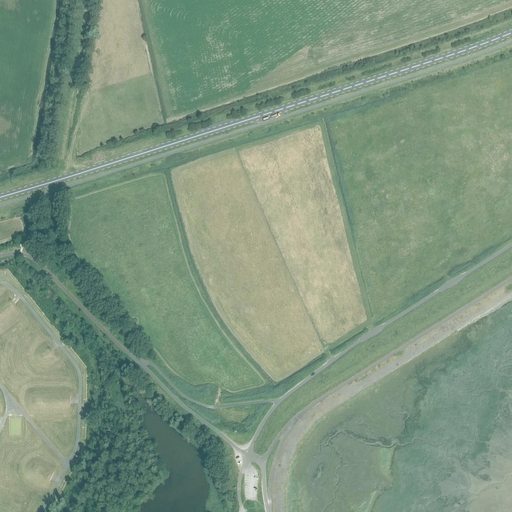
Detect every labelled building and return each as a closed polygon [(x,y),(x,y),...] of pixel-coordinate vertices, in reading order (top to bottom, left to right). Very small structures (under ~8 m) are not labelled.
[(97,0),(95,2),(68,160),(69,160),(96,3),(97,0)] [(60,219),(64,195),(63,195),(60,219),(59,238),(63,259),(69,271),(140,356),(141,356),(70,271),(64,259),(60,238),(60,219)] [(0,319),(15,308),(13,305),(14,304),(17,307),(14,304),(12,300),(9,297),(12,300),(10,302),(8,299),(0,305),(0,319)] [(55,354),(53,351),(51,349),(49,346),(50,348),(43,353),(47,358),(54,353),(55,354)] [(36,405),(68,406),(68,403),(70,403),(70,407),(70,403),(70,401),(70,399),(70,395),(70,399),(68,399),(68,395),(36,394),(36,400),(36,405)] [(52,471),(38,465),(34,474),(47,481),(48,478),(50,479),(48,482),(49,482),(50,479),(52,475),(54,472),(54,471),(52,475),(50,474),(52,471)]
